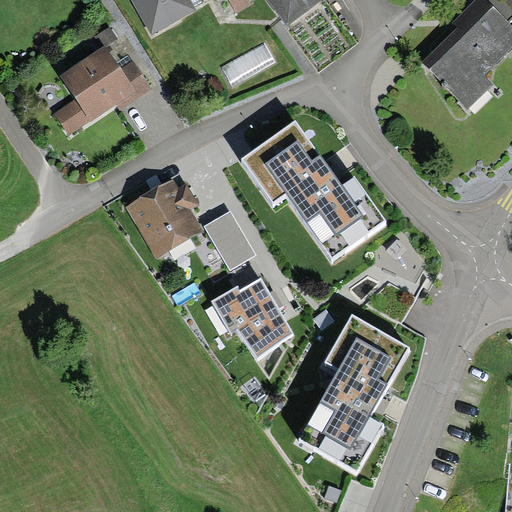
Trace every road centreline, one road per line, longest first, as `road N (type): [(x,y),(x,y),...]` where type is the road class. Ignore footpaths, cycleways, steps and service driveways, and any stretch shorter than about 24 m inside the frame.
road 1 (residential): [(482,253),(425,218),(380,166),(335,82),(279,97),(30,225)]
road 2 (residential): [(392,511),(477,267)]
